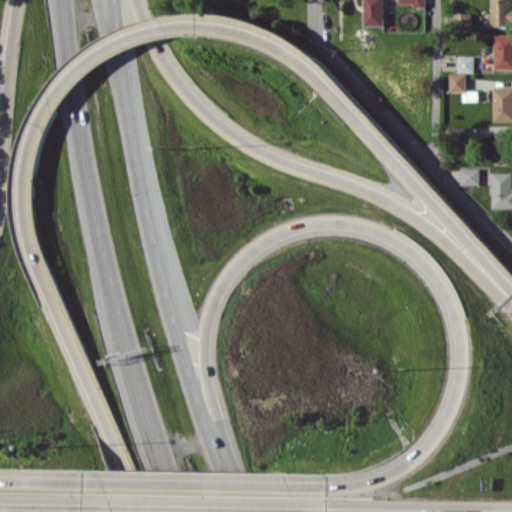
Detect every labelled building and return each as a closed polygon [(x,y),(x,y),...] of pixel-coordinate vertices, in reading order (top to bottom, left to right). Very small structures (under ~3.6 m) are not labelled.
[(385,0),(365,0),(366,25),(386,24),(385,0)] [(511,0),(491,0),(492,26),(511,25),(511,0)] [(511,33),(495,34),(496,69),(511,68),(511,33)] [(474,72),(474,56),(458,56),(458,72),(474,72)] [(467,73),(450,73),(450,91),(467,90),(467,73)] [(511,86),(494,87),(495,121),(511,120),(511,86)] [(478,92),(464,92),(465,100),(478,100),(478,92)] [(496,161),(511,161),(511,131),(495,131),(496,161)] [(479,168),(460,168),(460,184),(479,184),(479,168)] [(511,171),(492,172),(492,208),(511,208),(511,171)]
